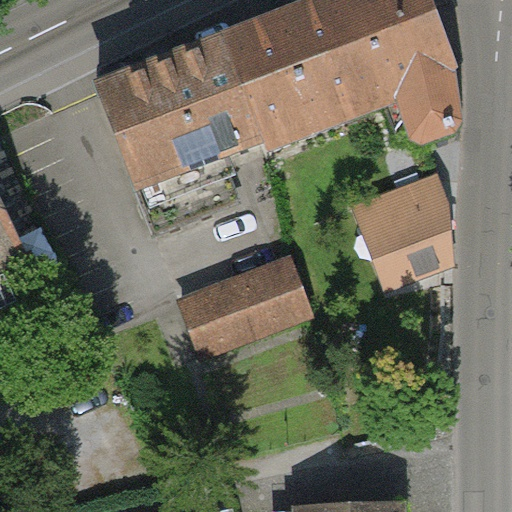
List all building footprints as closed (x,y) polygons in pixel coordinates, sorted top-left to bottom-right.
[(331,0),(224,42),(266,145),(395,95),(418,144),(462,124),(454,67),(428,0),(331,0)] [(266,145),(224,42),(160,67),(96,92),(137,195),(145,192),(161,234),(230,208),(213,166),(266,145)] [(440,175),(351,207),(385,297),(455,272),(451,206),(440,175)] [(0,284),(27,272),(0,218),(0,284)] [(295,261),(179,306),(202,366),(318,321),(295,261)]
